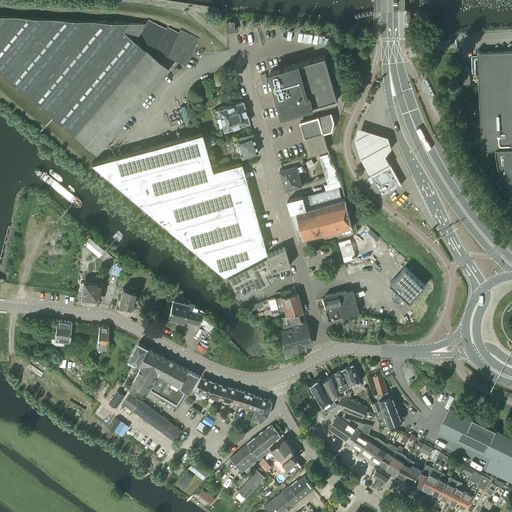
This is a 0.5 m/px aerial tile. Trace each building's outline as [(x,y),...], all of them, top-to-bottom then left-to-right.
[(0,14),(0,71),(96,154),(168,69),(135,41),(144,23),(129,23),(0,14)] [(137,41),(185,66),(199,39),(180,29),(178,33),(167,27),(167,29),(148,20),(137,41)] [(227,21),(227,31),(235,31),(235,21),(227,21)] [(478,49),(477,49),(479,84),(482,154),(485,154),(496,153),(496,155),(498,165),(501,175),(506,183),(511,192),(511,50),(480,52),(478,49)] [(270,71),(282,115),(287,113),(287,112),(283,113),(281,106),(288,104),(290,111),(289,112),(289,113),(338,99),(326,56),(270,71)] [(249,122),(242,101),(217,108),(223,129),(249,122)] [(290,111),(288,104),(281,106),(283,113),(287,112),(287,113),(289,113),(289,112),(290,111)] [(323,133),(332,130),(334,122),(331,112),(300,121),(309,154),(328,149),(326,145),(323,133)] [(370,174),(390,163),(386,157),(388,154),(391,149),(387,138),(380,135),(358,128),(355,139),(361,160),(370,174)] [(212,170),(201,132),(91,163),(91,164),(223,275),(266,252),(241,162),(212,170)] [(235,138),(241,158),(258,152),(252,133),(235,138)] [(326,177),(327,183),(340,180),(329,153),(320,156),(326,177)] [(280,169),(286,189),(302,184),(300,177),(297,165),(304,162),(302,156),(281,162),(283,168),(280,169)] [(38,163),(30,174),(77,211),(85,200),(38,163)] [(402,184),(390,163),(370,174),(382,195),(402,184)] [(291,213),(297,211),(341,199),(338,187),(303,196),(303,195),(287,200),(291,213)] [(352,224),(355,233),(358,229),(351,201),(346,202),(345,198),(341,199),(297,211),(304,238),(352,224)] [(104,250),(89,237),(83,243),(98,257),(104,250)] [(284,247),(266,255),(266,256),(227,276),(233,290),(252,280),(256,289),(269,282),(269,281),(273,278),(271,271),(289,266),(284,247)] [(113,263),(110,273),(114,274),(119,275),(122,266),(123,263),(117,261),(116,264),(113,263)] [(405,267),(406,267),(405,266),(390,282),(391,283),(391,282),(410,300),(409,300),(410,301),(425,285),(425,284),(424,285),(405,267)] [(85,301),(87,301),(89,300),(99,301),(101,284),(84,282),(79,281),(79,288),(83,289),(82,299),(84,299),(85,301)] [(129,286),(128,290),(122,288),(118,304),(131,308),(136,288),(129,286)] [(270,309),(299,302),(297,292),(291,294),(290,289),(279,291),(281,296),(267,300),(270,309)] [(324,308),(327,320),(337,317),(337,314),(340,313),(341,317),(358,313),(352,290),(345,292),(344,289),(324,295),(325,297),(321,298),(324,308)] [(183,322),(184,321),(198,324),(201,313),(187,309),(188,303),(173,299),(167,318),(183,322)] [(284,310),(286,316),(302,311),(299,302),(270,309),(271,314),(278,312),(284,310)] [(281,334),(284,350),(285,357),(304,352),(305,352),(305,351),(305,350),(304,345),(309,344),(305,323),(302,311),(286,316),(280,317),(283,328),(280,329),(280,330),(277,330),(278,335),(281,334)] [(55,332),(54,337),(60,338),(60,344),(68,345),(68,339),(69,339),(70,335),(72,321),(56,319),(55,327),(55,328),(55,331),(55,332)] [(97,342),(97,346),(106,347),(107,343),(107,339),(107,337),(107,335),(109,325),(99,324),(98,338),(97,342)] [(130,358),(128,361),(136,365),(137,363),(140,364),(149,347),(139,342),(137,345),(137,346),(136,347),(134,351),(133,352),(132,353),(132,354),(130,358)] [(134,381),(130,389),(137,393),(141,385),(148,389),(149,390),(149,389),(178,405),(179,403),(187,393),(184,391),(175,385),(165,379),(167,376),(181,384),(189,369),(149,347),(140,364),(142,365),(135,378),(133,381),(134,381)] [(353,363),(343,368),(349,384),(360,381),(353,363)] [(336,372),(334,373),(342,392),(343,394),(351,390),(349,384),(343,368),(336,372)] [(189,369),(181,384),(189,390),(199,375),(191,370),(189,369)] [(334,373),(323,380),(334,397),(337,400),(337,401),(341,398),(344,396),(343,394),(342,392),(334,373)] [(379,400),(389,396),(382,373),(373,375),(378,392),(376,393),(379,400)] [(193,388),(210,393),(214,381),(202,376),(193,388)] [(320,376),(310,383),(327,410),(333,405),(362,417),(367,406),(344,396),(341,398),(337,401),(337,400),(334,397),(323,380),(320,376)] [(210,393),(221,397),(225,385),(214,381),(210,393)] [(221,397),(225,398),(233,401),(237,389),(225,385),(221,397)] [(233,399),(246,404),(249,393),(237,389),(233,401),(233,399)] [(124,402),(132,408),(135,404),(140,407),(144,402),(131,392),(124,402)] [(246,404),(256,407),(258,408),(262,397),(249,393),(246,404)] [(392,395),(389,396),(379,400),(382,408),(388,423),(389,425),(402,420),(392,395)] [(258,408),(256,407),(253,418),(261,421),(268,414),(272,403),(271,400),(262,397),(258,408)] [(298,403),(307,411),(311,407),(302,399),(298,403)] [(382,408),(379,400),(372,403),(376,411),(378,411),(382,408)] [(132,408),(145,418),(152,408),(144,402),(140,407),(135,404),(132,408)] [(438,431),(438,432),(502,463),(497,474),(486,469),(511,481),(511,437),(496,430),(496,429),(495,429),(474,419),(474,418),(473,418),(450,407),(449,408),(451,409),(440,431),(438,431)] [(145,418),(158,427),(161,423),(157,420),(161,414),(152,408),(145,418)] [(388,423),(382,408),(378,411),(383,425),(388,423)] [(158,427),(166,433),(173,424),(161,414),(157,420),(161,423),(158,427)] [(353,444),(361,450),(366,441),(368,442),(369,440),(372,442),(373,440),(374,440),(376,438),(368,433),(372,425),(365,423),(337,415),(329,428),(353,444)] [(282,435),(279,431),(272,423),(262,431),(248,442),(231,456),(242,470),(259,456),(267,450),(265,448),(282,435)] [(173,424),(166,433),(175,440),(182,430),(173,424)] [(361,450),(372,458),(384,441),(377,436),(376,437),(376,438),(374,440),(373,440),(372,442),(369,440),(368,442),(366,441),(361,450)] [(270,449),(278,458),(280,457),(288,467),(297,459),(293,454),(297,450),(296,450),(294,452),(291,448),(292,447),(284,437),(270,449)] [(372,458),(379,462),(390,447),(391,445),(384,441),(372,458)] [(379,462),(386,467),(398,447),(391,444),(391,445),(390,447),(379,462)] [(386,467),(396,473),(406,456),(401,452),(403,448),(399,445),(398,447),(386,467)] [(396,473),(404,478),(413,464),(415,461),(406,456),(396,473)] [(404,478),(413,483),(420,471),(423,466),(415,461),(413,464),(404,478)] [(372,485),(379,489),(384,482),(386,483),(390,476),(377,467),(372,474),(377,477),(372,485)] [(422,487),(431,491),(441,471),(437,469),(432,467),(429,472),(422,487)] [(238,491),(246,497),(264,476),(257,470),(238,491)] [(413,483),(422,487),(429,472),(425,470),(424,473),(420,471),(413,483)] [(431,491),(439,496),(447,481),(442,479),(445,473),(441,471),(431,491)] [(297,479),(264,505),(268,511),(269,511),(283,511),(314,488),(305,475),(298,480),(297,479)] [(439,496),(448,501),(459,481),(457,480),(455,479),(450,476),(447,481),(439,496)] [(448,501),(457,505),(464,490),(460,488),(462,482),(459,481),(448,501)] [(486,491),(491,495),(498,484),(492,481),(486,491)] [(464,490),(457,505),(466,510),(473,495),(476,489),(472,488),(469,493),(464,490)] [(488,499),(482,508),(481,508),(478,511),(487,511),(493,503),(488,499)]
